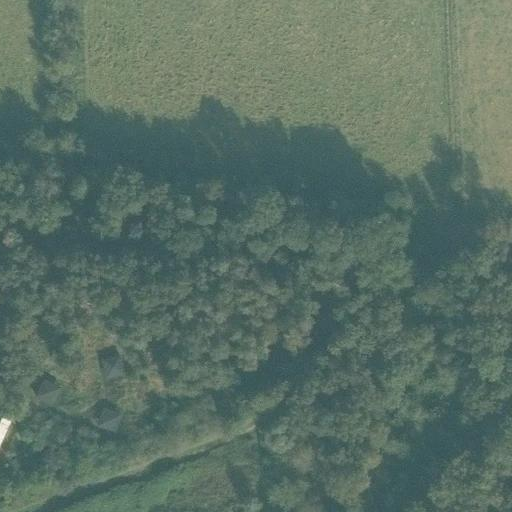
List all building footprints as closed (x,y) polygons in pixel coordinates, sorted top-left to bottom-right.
[(101,358),(106,376),(124,372),(120,354),(101,358)] [(42,379),(34,396),(52,404),(60,387),(42,379)] [(101,406),(95,425),(114,431),(120,412),(101,406)] [(0,421),(0,442),(11,418),(3,415),(0,421)] [(36,456),(52,476),(65,465),(49,445),(36,456)]
